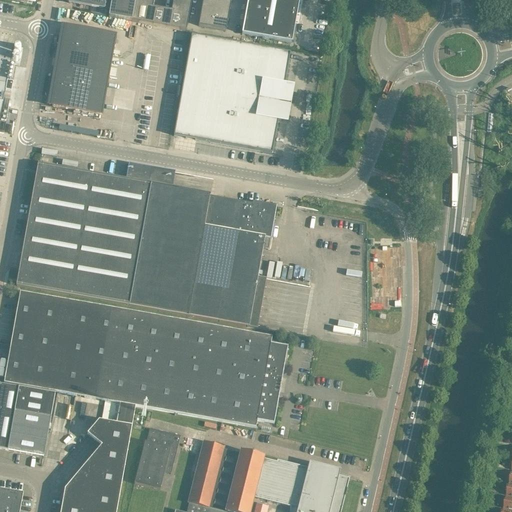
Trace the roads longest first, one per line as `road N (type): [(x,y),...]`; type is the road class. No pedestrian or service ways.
road 1 (primary): [(394,511),(439,318),(460,150)]
road 2 (unclassified): [(350,186),(394,205),(406,235),(402,341),(366,511)]
road 3 (unclassified): [(350,186),(24,133)]
road 4 (residential): [(476,511),(511,362)]
road 5 (unknown): [(288,219),(348,234),(348,265),(317,266)]
road 6 (unclassified): [(350,186),(393,74)]
